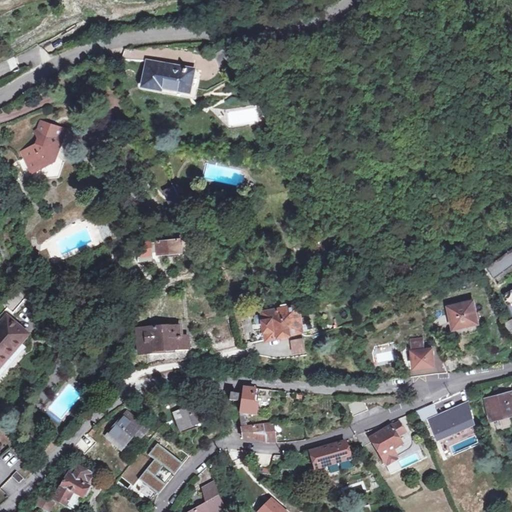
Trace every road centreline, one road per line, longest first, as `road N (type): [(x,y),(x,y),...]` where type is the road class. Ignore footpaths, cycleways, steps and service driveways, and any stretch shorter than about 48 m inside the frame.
road 1 (tertiary): [(0,509),(132,390),(197,380),(349,391),(461,381)]
road 2 (tertiary): [(348,0),(285,28),(115,39),(0,98)]
road 3 (residential): [(157,511),(212,447),(340,434),(461,381)]
